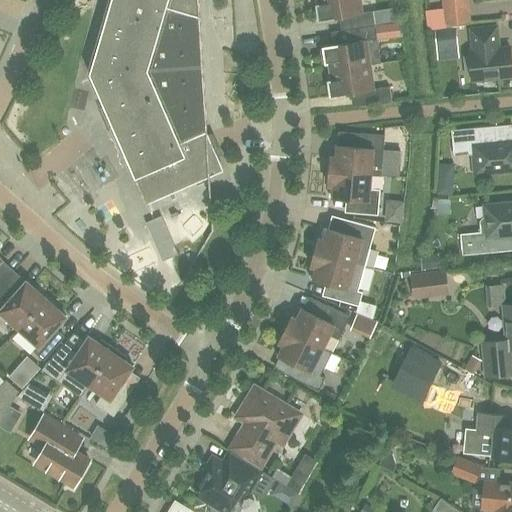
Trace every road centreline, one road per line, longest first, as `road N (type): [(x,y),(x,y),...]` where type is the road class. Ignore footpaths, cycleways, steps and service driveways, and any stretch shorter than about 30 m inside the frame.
road 1 (residential): [(262,0),(277,124),(272,198),(235,304),(208,347)]
road 2 (residential): [(208,347),(0,202)]
road 3 (residential): [(118,511),(208,347)]
